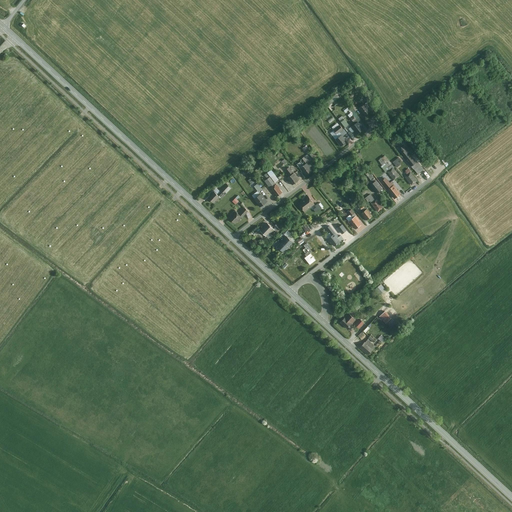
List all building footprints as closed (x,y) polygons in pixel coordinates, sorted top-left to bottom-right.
[(371,110),(365,103),(358,109),(364,116),(371,110)] [(348,107),(344,110),(350,117),(354,114),(348,107)] [(339,118),(345,127),(348,124),(343,116),(339,118)] [(363,129),(358,121),(351,126),(356,134),(363,129)] [(337,134),(343,129),(340,125),(334,129),(337,134)] [(340,146),(347,141),(342,134),(335,139),(340,146)] [(405,142),(401,136),(396,140),(400,146),(405,142)] [(423,169),(404,145),(399,150),(418,173),(423,169)] [(334,153),(329,146),(322,150),(328,158),(334,153)] [(399,158),(393,162),(396,166),(402,162),(399,158)] [(312,171),(306,163),(300,168),(305,175),(312,171)] [(400,176),(393,167),(387,171),(394,180),(400,176)] [(268,186),(279,179),(272,169),(264,174),(267,178),(264,180),(268,186)] [(417,181),(411,172),(405,176),(412,185),(417,181)] [(299,180),(294,173),(287,178),(292,185),(299,180)] [(387,178),(382,182),(395,199),(400,194),(387,178)] [(383,189),(376,180),(370,185),(377,194),(383,189)] [(282,192),(276,184),(270,188),(276,197),(282,192)] [(214,191),(208,198),(213,203),(219,197),(214,191)] [(267,201),(261,193),(253,199),(260,207),(267,201)] [(314,204),(308,196),(298,204),(304,212),(314,204)] [(383,208),(377,199),(371,203),(378,212),(383,208)] [(314,209),(316,213),(322,208),(318,203),(315,206),(316,207),(314,209)] [(238,214),(234,211),(230,215),(231,216),(229,218),(236,223),(237,221),(238,222),(248,211),(244,208),(238,214)] [(373,215),(367,209),(362,214),(367,220),(373,215)] [(362,225),(355,217),(349,222),(356,230),(362,225)] [(267,223),(260,231),(266,237),(273,229),(267,223)] [(307,233),(311,230),(307,224),(302,227),(307,233)] [(342,240),(335,233),(328,239),(335,247),(342,240)] [(293,242),(286,236),(277,247),(284,253),(293,242)] [(316,260),(310,253),(304,258),(310,265),(316,260)] [(385,310),(379,316),(385,323),(392,317),(385,310)] [(353,324),(346,318),(341,323),(348,330),(353,324)] [(371,335),(368,338),(377,344),(379,341),(371,335)] [(368,339),(361,348),(369,354),(376,345),(368,339)]
